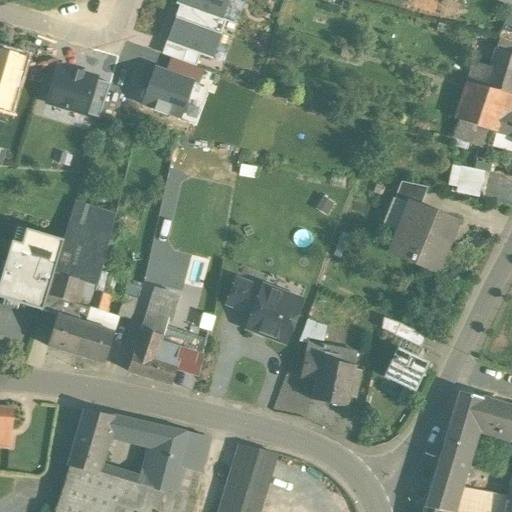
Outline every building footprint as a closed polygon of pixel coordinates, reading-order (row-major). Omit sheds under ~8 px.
[(179,6),(222,21),(229,0),(177,0),(176,4),(179,6)] [(511,0),(491,0),(492,0),(509,8),(509,7),(511,7),(511,0)] [(222,21),(179,6),(165,44),(199,56),(212,61),(226,22),(222,21)] [(511,7),(509,7),(509,8),(503,26),(511,29),(511,7)] [(0,108),(9,111),(25,58),(0,50),(0,108)] [(511,54),(496,50),(491,68),(484,90),(497,93),(511,96),(511,54)] [(195,68),(199,56),(186,51),(182,63),(195,68)] [(164,73),(194,84),(197,85),(203,70),(195,68),(182,63),(170,58),(164,73)] [(491,68),(474,63),(467,85),(470,86),(484,90),(491,68)] [(96,80),(97,77),(55,65),(43,105),(85,117),(86,115),(96,80)] [(164,73),(154,69),(141,104),(154,109),(154,112),(167,116),(168,114),(181,119),(194,84),(164,73)] [(98,119),(110,85),(96,80),(86,115),(98,119)] [(484,90),(470,86),(459,122),(487,131),(494,133),(501,113),(508,114),(511,98),(511,96),(497,93),(484,90)] [(433,112),(414,107),(408,128),(428,133),(433,112)] [(511,115),(508,114),(501,113),(494,133),(511,136),(511,115)] [(487,131),(459,122),(454,139),(482,147),(487,131)] [(481,185),(458,181),(455,194),(478,199),(481,185)] [(426,188),(400,183),(392,200),(410,207),(412,205),(418,208),(426,188)] [(82,204),(78,217),(104,225),(103,227),(110,229),(114,214),(82,204)] [(418,208),(412,205),(410,207),(392,252),(408,258),(407,262),(436,274),(445,252),(440,250),(451,221),(418,208)] [(42,312),(56,316),(57,317),(59,310),(74,315),(72,320),(84,324),(88,309),(94,288),(110,229),(103,227),(104,225),(78,217),(70,214),(62,241),(42,312)] [(16,228),(0,279),(0,299),(42,312),(62,241),(16,228)] [(261,290),(236,280),(227,305),(252,314),(261,290)] [(286,296),(262,287),(261,290),(252,314),(247,328),(285,342),(298,307),(284,302),(286,296)] [(108,292),(94,288),(88,309),(102,313),(108,292)] [(169,323),(177,300),(152,293),(145,317),(163,322),(169,323)] [(125,298),(119,316),(118,320),(130,324),(133,315),(137,302),(125,298)] [(119,316),(102,313),(88,309),(84,324),(113,333),(118,320),(119,316)] [(59,310),(57,317),(56,316),(47,346),(75,355),(84,324),(72,320),(74,315),(59,310)] [(163,322),(145,317),(143,323),(141,329),(159,335),(163,322)] [(113,333),(84,324),(75,355),(103,364),(113,333)] [(425,337),(399,324),(393,336),(419,348),(425,337)] [(159,335),(141,329),(127,371),(171,385),(177,368),(160,362),(162,355),(157,353),(163,336),(159,335)] [(353,367),(320,360),(321,354),(320,354),(321,347),(307,344),(305,351),(300,379),(314,382),(311,401),(346,408),(348,397),(354,398),(359,372),(354,371),(354,367),(353,367)] [(356,354),(321,347),(320,354),(321,354),(320,360),(353,367),(356,354)] [(203,354),(187,349),(182,369),(198,374),(203,354)] [(428,363),(396,349),(382,378),(414,393),(428,363)] [(459,394),(440,456),(462,463),(466,449),(467,448),(473,430),(483,429),(511,438),(511,433),(511,410),(485,402),(487,394),(473,390),(471,398),(459,394)] [(13,410),(0,408),(0,446),(9,447),(13,410)] [(151,445),(153,445),(142,487),(159,491),(160,492),(172,449),(177,430),(85,411),(68,467),(94,474),(106,435),(151,445)] [(182,471),(202,476),(211,439),(177,430),(172,449),(160,492),(175,496),(182,471)] [(254,511),(273,454),(238,446),(218,511),(254,511)] [(462,463),(440,456),(425,508),(447,511),(462,464),(462,463)] [(94,474),(68,467),(55,511),(191,511),(202,476),(182,471),(175,496),(160,492),(159,491),(142,487),(94,474)] [(511,511),(511,497),(510,508),(505,507),(503,511),(511,511)]
